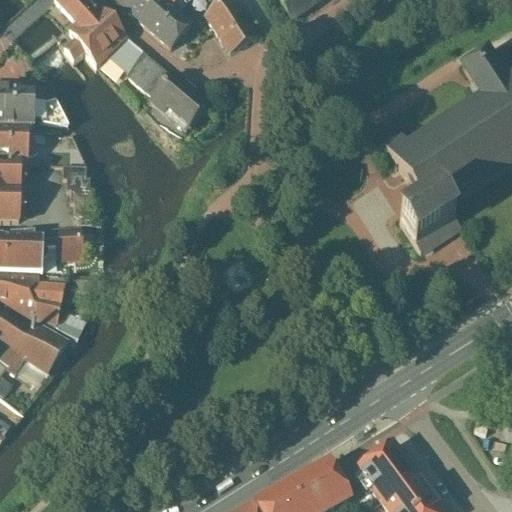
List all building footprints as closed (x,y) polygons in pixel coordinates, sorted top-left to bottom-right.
[(62,0),(57,5),(55,7),(76,30),(67,37),(73,44),(68,49),(63,53),(73,64),(77,61),(84,56),(95,69),(104,61),(125,42),(102,13),(95,20),(76,0),(62,0)] [(145,0),(125,0),(118,8),(170,53),(190,31),(168,11),(165,9),(160,14),(145,1),(145,0)] [(154,0),(165,9),(168,11),(178,0),(154,0)] [(212,15),(205,22),(213,32),(229,58),(256,43),(242,21),(237,14),(224,0),(218,7),(211,15),(212,15)] [(277,0),(291,23),(305,14),(324,0),(277,0)] [(446,0),(420,0),(420,2),(419,1),(418,4),(444,10),(446,0)] [(125,42),(104,61),(129,77),(143,57),(125,42)] [(399,226),(420,258),(459,232),(446,212),(511,168),(511,81),(505,85),(486,56),(462,72),(481,101),(406,151),(399,140),(383,150),(423,210),(399,226)] [(129,77),(127,80),(142,92),(159,71),(143,57),(129,77)] [(207,108),(171,78),(150,104),(186,134),(207,108)] [(19,93),(0,93),(0,130),(33,132),(33,124),(33,109),(33,99),(19,99),(19,93)] [(55,104),(42,108),(33,109),(33,124),(59,129),(67,128),(55,104)] [(26,134),(0,133),(0,166),(19,167),(26,167),(26,134)] [(19,167),(0,166),(0,225),(0,224),(9,225),(9,224),(18,224),(19,167)] [(86,169),(62,168),(62,182),(66,182),(66,194),(70,194),(69,206),(73,206),(73,218),(80,218),(96,217),(97,205),(93,205),(93,193),(89,193),(89,181),(85,181),(86,169)] [(79,233),(55,235),(57,264),(81,262),(80,255),(79,233)] [(85,234),(82,233),(79,233),(80,255),(83,255),(85,254),(87,252),(91,254),(92,253),(93,251),(93,249),(93,246),(93,244),(92,241),(91,239),(90,237),(88,236),(85,234)] [(55,235),(0,238),(0,276),(41,278),(42,265),(57,264),(55,235)] [(42,280),(0,278),(0,308),(19,318),(35,324),(35,323),(55,327),(59,310),(36,304),(37,291),(47,294),(48,289),(58,291),(74,294),(75,284),(42,280)] [(15,323),(0,313),(0,366),(14,377),(24,362),(47,377),(68,346),(63,343),(54,338),(36,328),(32,335),(15,323)] [(36,328),(17,319),(15,323),(32,335),(36,328)] [(68,333),(59,328),(54,338),(63,343),(68,333)] [(0,380),(0,397),(3,399),(11,388),(0,380)] [(392,448),(356,474),(377,503),(413,476),(392,448)] [(328,467),(252,510),(252,511),(338,511),(350,506),(328,467)] [(439,511),(413,476),(377,503),(384,511),(439,511)]
